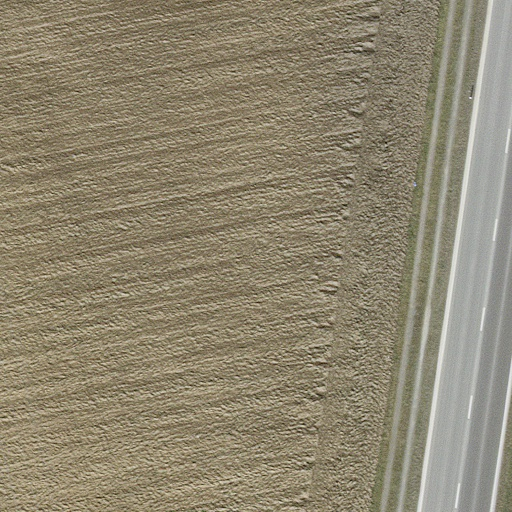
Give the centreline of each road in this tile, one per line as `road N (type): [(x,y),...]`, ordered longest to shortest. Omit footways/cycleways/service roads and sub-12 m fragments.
road 1 (track): [(464,0),(389,511)]
road 2 (secondary): [(511,114),(456,511)]
